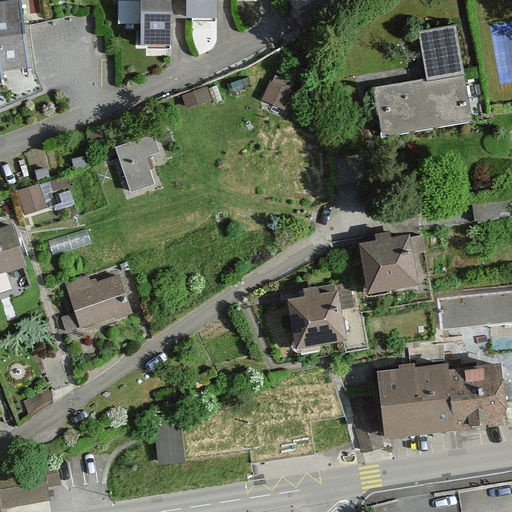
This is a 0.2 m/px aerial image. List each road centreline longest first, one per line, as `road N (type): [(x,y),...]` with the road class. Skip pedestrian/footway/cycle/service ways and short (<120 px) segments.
road 1 (residential): [(287,29),(0,148)]
road 2 (residential): [(159,511),(362,480)]
road 3 (residential): [(362,480),(511,455)]
